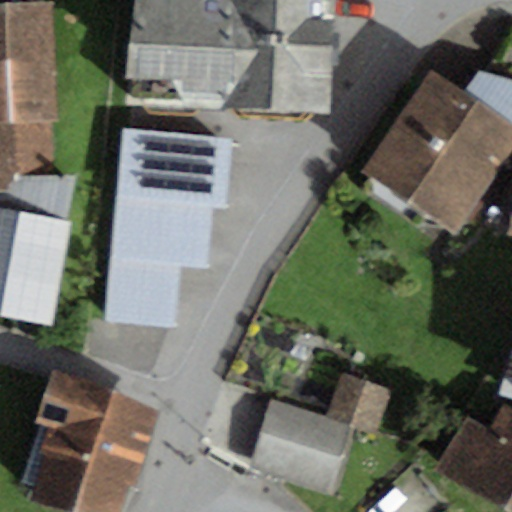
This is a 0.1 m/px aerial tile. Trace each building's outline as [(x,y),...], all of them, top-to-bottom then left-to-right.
[(144,0),(134,73),(179,77),(189,99),(323,103),(327,0),(144,0)] [(0,192),(2,183),(45,155),(45,15),(0,14),(0,192)] [(511,140),(428,81),(356,183),(444,245),(511,149),(511,140)] [(232,142),(126,135),(112,334),(181,339),(185,280),(222,282),(232,142)] [(12,225),(0,222),(0,329),(41,339),(74,200),(21,187),(12,225)] [(511,190),(499,246),(511,248),(511,190)] [(511,379),(503,413),(511,415),(511,379)] [(389,408),(338,387),(323,424),(374,444),(389,408)] [(121,511),(151,427),(51,392),(12,506),(29,511),(121,511)] [(511,511),(511,424),(499,416),(450,490),(484,511),(511,511)] [(361,445),(275,417),(253,482),(339,510),(361,445)]
